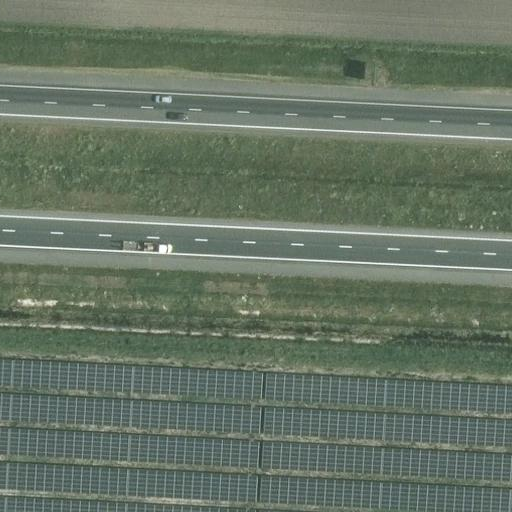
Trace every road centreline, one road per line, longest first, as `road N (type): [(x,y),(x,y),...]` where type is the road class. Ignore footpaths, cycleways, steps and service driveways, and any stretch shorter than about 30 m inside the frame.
road 1 (motorway): [(0,231),(511,256)]
road 2 (motorway): [(511,126),(0,101)]
